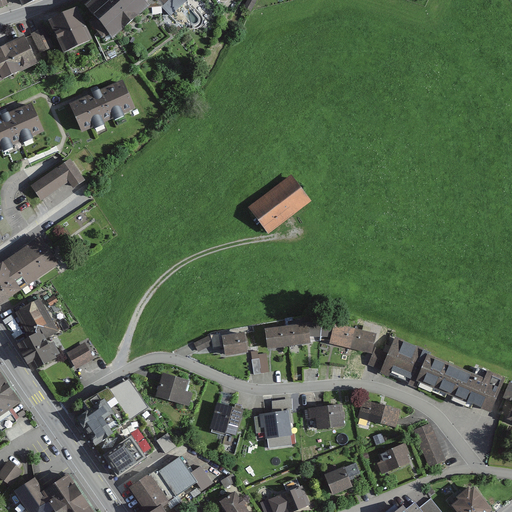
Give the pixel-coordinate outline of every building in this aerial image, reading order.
[(0,0),(0,8),(9,6),(6,0),(0,0)] [(139,0),(96,0),(85,10),(94,21),(91,24),(104,40),(107,37),(112,43),(149,11),(139,0)] [(139,0),(149,11),(153,16),(162,8),(171,18),(189,0),(139,0)] [(75,9),(48,22),(63,53),(90,40),(75,9)] [(46,31),(30,36),(36,52),(51,46),(46,31)] [(25,40),(0,50),(0,82),(37,66),(25,40)] [(124,83),(70,106),(82,133),(135,111),(124,83)] [(32,105),(0,117),(0,152),(44,134),(32,105)] [(70,160),(31,189),(46,209),(85,179),(70,160)] [(290,176),(247,208),(267,235),(310,203),(290,176)] [(41,238),(0,264),(0,303),(59,265),(41,238)] [(39,299),(18,312),(31,334),(18,342),(36,370),(60,355),(50,338),(59,332),(39,299)] [(306,324),(263,329),(265,349),(309,344),(306,324)] [(372,332),(332,325),(329,347),(369,354),(372,332)] [(243,332),(221,336),(225,356),(246,352),(243,332)] [(207,336),(194,343),(199,353),(212,345),(207,336)] [(386,356),(375,352),(369,367),(493,416),(508,378),(485,369),(481,379),(432,360),(430,354),(393,339),(386,356)] [(84,341),(66,352),(75,368),(93,357),(84,341)] [(255,370),(271,369),(269,349),(254,350),(255,370)] [(188,380),(160,372),(153,396),(190,407),(193,395),(185,392),(188,380)] [(0,373),(0,415),(19,403),(0,373)] [(511,386),(508,385),(503,398),(511,401),(504,419),(511,421),(511,386)] [(112,392),(73,421),(93,447),(131,419),(112,392)] [(400,409),(361,401),(357,420),(396,427),(400,409)] [(342,403),(305,409),(307,421),(317,419),(319,431),(347,427),(342,403)] [(243,411),(217,404),(209,431),(235,438),(243,411)] [(289,413),(261,418),(265,440),(293,435),(289,413)] [(431,424),(415,430),(428,467),(445,461),(431,424)] [(157,440),(166,453),(176,446),(167,433),(157,440)] [(131,435),(99,457),(115,479),(147,456),(131,435)] [(380,462),(375,464),(381,478),(413,465),(405,445),(380,455),(380,462)] [(178,457),(130,490),(146,511),(145,511),(164,511),(163,509),(199,483),(202,491),(215,483),(203,467),(191,474),(178,457)] [(9,462),(0,475),(0,479),(12,488),(23,472),(9,462)] [(344,469),(324,477),(332,497),(353,488),(344,469)] [(35,477),(11,494),(23,511),(52,511),(54,511),(92,511),(65,474),(44,489),(35,477)] [(282,487),(266,494),(273,511),(285,511),(286,511),(298,511),(310,507),(301,488),(286,495),(282,487)] [(471,489),(450,506),(455,511),(488,511),(490,511),(471,489)] [(246,511),(235,493),(219,503),(224,511),(246,511)] [(442,511),(431,498),(419,507),(422,511),(442,511)] [(404,505),(395,511),(422,511),(419,507),(415,502),(407,509),(404,505)]
